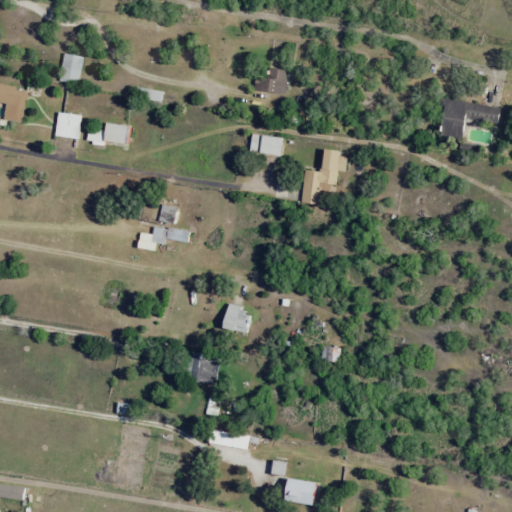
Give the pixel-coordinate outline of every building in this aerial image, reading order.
[(60,82),(80,84),(83,56),(63,54),(60,82)] [(286,93),(288,70),(269,68),(268,78),(256,76),(255,90),(286,93)] [(0,90),(0,103),(5,104),(4,121),(25,122),(26,87),(0,87),(0,90)] [(501,108),(445,99),(439,135),(463,139),(466,119),(498,124),(501,108)] [(80,139),(82,115),(58,113),(56,137),(80,139)] [(105,142),(129,144),(131,126),(107,123),(106,131),(89,129),(87,142),(105,144),(105,142)] [(284,138),(253,134),(250,152),(281,156),(284,138)] [(306,170),(302,203),(328,206),(330,184),(336,185),(338,170),(346,171),(347,157),(340,157),(341,151),(324,149),(321,172),(306,170)] [(179,208),(164,204),(160,220),(175,224),(179,208)] [(252,311),(230,306),(224,328),(246,333),(252,311)] [(340,347),(322,347),(322,361),(339,362),(340,347)] [(220,362),(193,357),(188,380),(215,385),(220,362)] [(217,446),(248,448),(249,435),(217,432),(217,446)] [(286,476),(288,462),(273,461),(272,475),(286,476)] [(315,505),(317,481),(288,480),(287,503),(315,505)] [(25,488),(0,483),(0,496),(23,501),(25,488)]
